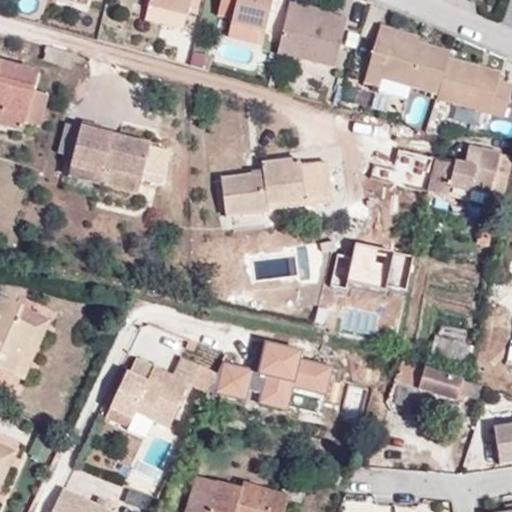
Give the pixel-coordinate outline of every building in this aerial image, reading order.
[(189,13),(202,16),(206,0),(150,0),(149,8),(188,18),(189,13)] [(233,16),(231,26),(266,34),(273,0),(221,0),(219,12),(233,16)] [(332,14),(289,4),(287,12),(331,22),(332,16),(332,14)] [(287,12),(277,54),(335,69),(347,20),(332,16),(331,22),(287,12)] [(266,34),(231,26),(229,35),(263,43),(266,34)] [(448,60),(450,53),(419,45),(401,39),(402,34),(381,27),(364,83),(386,90),(388,81),(411,88),(438,96),(448,60)] [(401,39),(419,45),(421,39),(402,34),(401,39)] [(438,96),(436,101),(504,120),(511,91),(511,86),(499,83),(501,75),(448,60),(438,96)] [(0,128),(21,134),(23,124),(32,93),(37,75),(0,65),(0,128)] [(408,97),(411,88),(388,81),(386,90),(408,97)] [(32,93),(23,124),(37,128),(46,96),(32,93)] [(68,177),(106,187),(110,173),(141,180),(144,170),(147,157),(149,147),(80,129),(68,177)] [(492,196),(501,156),(470,147),(465,165),(478,168),(473,190),(492,196)] [(492,196),(503,199),(511,159),(501,156),(492,196)] [(155,160),(147,157),(144,170),(152,172),(155,160)] [(478,168),(465,165),(436,159),(428,192),(470,202),(473,190),(478,168)] [(268,205),(304,200),(332,196),(328,163),(299,165),(298,161),(262,166),(262,176),(221,181),(225,218),(268,211),(268,205)] [(110,173),(106,187),(138,195),(141,180),(110,173)] [(489,206),(492,196),(473,190),(470,202),(489,206)] [(332,196),(304,200),(305,208),(334,204),(332,196)] [(0,370),(13,376),(33,330),(15,322),(21,309),(1,299),(0,301),(0,370)] [(33,330),(13,376),(24,381),(50,322),(21,309),(15,322),(33,330)] [(271,357),(274,347),(259,343),(252,371),(259,373),(264,355),(271,357)] [(252,371),(222,364),(217,375),(209,391),(245,400),(247,391),(262,394),(259,404),(286,411),(292,388),(325,396),(332,370),(299,361),(301,354),(274,347),(271,357),(264,355),(259,373),(252,371)] [(209,391),(217,375),(181,359),(173,379),(153,370),(147,384),(128,375),(126,374),(110,410),(132,420),(135,414),(169,429),(189,385),(208,394),(209,391)] [(147,384),(153,370),(135,361),(128,375),(147,384)] [(462,382),(406,362),(404,362),(394,382),(420,390),(423,391),(422,393),(455,403),(458,395),(462,382)] [(481,388),(462,382),(458,395),(478,400),(481,388)] [(128,428),(132,420),(110,410),(106,418),(128,428)] [(511,423),(492,427),(498,465),(511,462),(511,423)] [(0,489),(17,453),(0,445),(0,489)] [(341,492),(345,481),(337,478),(341,468),(326,462),(317,481),(341,492)] [(284,511),(288,498),(243,485),(241,489),(197,477),(186,511),(284,511)] [(301,502),(304,491),(285,486),(282,496),(301,502)] [(108,511),(96,507),(63,491),(53,511),(108,511)] [(100,499),(96,507),(108,511),(110,511),(113,506),(100,499)]
